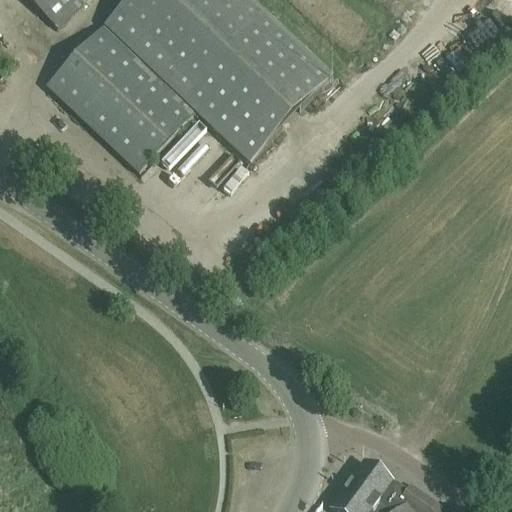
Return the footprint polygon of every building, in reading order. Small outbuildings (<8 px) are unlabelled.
[(22,0),(57,33),(89,0),(22,0)] [(132,0),(46,91),(139,179),(196,118),(249,167),(332,79),(247,0),(132,0)] [(489,4),(480,13),(499,31),(507,23),(489,4)] [(9,23),(0,24),(0,36),(10,35),(9,23)] [(237,254),(223,254),(223,269),(240,270),(240,264),(259,265),(259,238),(237,238),(237,254)] [(266,453),(265,465),(287,466),(287,461),(280,461),(280,454),(266,453)] [(439,511),(436,508),(409,489),(405,495),(363,465),(355,476),(347,487),(328,511),(439,511)]
